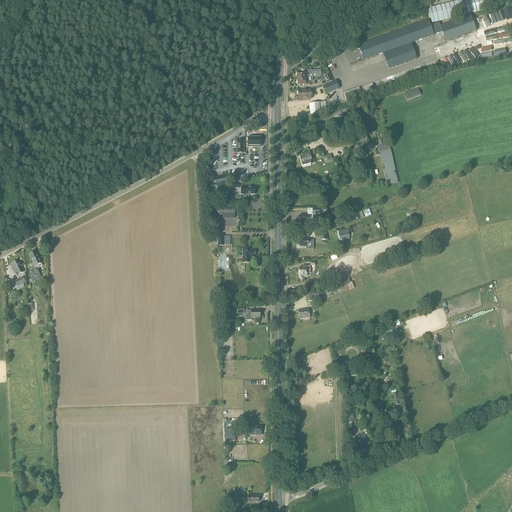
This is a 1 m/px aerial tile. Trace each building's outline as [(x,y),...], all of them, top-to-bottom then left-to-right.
[(489,0),(459,0),(428,8),(432,23),(492,8),(489,0)] [(428,21),(358,46),(363,61),(406,45),(406,46),(383,55),(388,67),(392,65),(393,68),(416,59),(411,44),(434,35),(433,35),(442,32),(445,42),(476,31),(470,16),(440,27),(439,23),(430,26),(428,21)] [(296,73),(297,78),(312,77),(321,77),(320,70),(310,71),(311,72),(304,72),(304,70),(303,69),(301,69),(300,70),(300,72),(296,73)] [(324,76),(326,80),(327,83),(333,81),(330,74),(324,76)] [(339,89),(335,81),(323,86),(327,94),(339,89)] [(405,94),(406,99),(419,94),(418,89),(405,94)] [(309,90),(297,91),(298,101),(310,100),(309,90)] [(360,101),(350,105),(353,112),(361,110),(360,108),(362,108),(361,105),(362,105),(360,101)] [(316,115),(324,114),(322,102),(309,104),(311,117),(316,116),(316,115)] [(347,108),(326,115),(328,119),(337,116),(338,117),(341,116),(340,115),(348,112),(347,108)] [(248,138),(248,144),(248,146),(260,146),(260,138),(248,138)] [(379,152),(390,150),(391,150),(390,144),(378,147),(379,152)] [(390,150),(379,152),(387,185),(398,183),(390,150)] [(314,161),(313,156),(316,155),(315,151),(312,151),(313,154),(309,155),(309,154),(306,154),(306,153),(305,153),(302,154),(302,156),(299,157),(302,167),(311,165),(310,162),(314,161)] [(243,173),(215,178),(216,184),(245,179),(243,173)] [(243,194),(243,197),(248,197),(248,194),(255,194),(255,188),(245,188),(245,194),(243,194)] [(338,232),(339,240),(349,238),(348,230),(338,232)] [(250,248),(243,248),(243,253),(243,263),(250,263),(250,257),(252,257),(256,257),(256,251),(250,251),(250,248)] [(39,259),(38,259),(35,252),(29,255),(33,263),(34,263),(36,266),(35,267),(36,268),(36,269),(43,266),(41,264),(42,263),(39,259)] [(17,272),(19,275),(24,272),(18,261),(10,264),(15,273),(17,272)] [(302,279),(302,277),(307,277),(307,274),(310,274),(310,266),(302,266),(302,268),(298,268),(298,277),(299,277),(299,279),(302,279)] [(39,274),(36,269),(36,268),(29,271),(32,277),(39,274)] [(25,283),(22,277),(13,282),(16,287),(25,283)] [(333,290),(340,287),(351,284),(349,278),(332,285),(333,290)] [(351,284),(340,287),(342,293),(355,289),(353,283),(351,284)] [(298,311),(299,319),(310,318),(308,309),(298,311)] [(247,314),(246,314),(247,321),(251,320),(251,318),(259,318),(259,317),(260,316),(260,315),(259,315),(259,312),(254,312),(254,311),(251,311),(247,311),(247,312),(247,314)] [(357,375),(356,372),(355,369),(348,370),(349,373),(348,373),(349,377),(357,375)] [(394,428),(391,430),(394,437),(401,434),(399,429),(400,429),(398,423),(393,425),(394,428)] [(247,427),(247,435),(261,435),(261,427),(253,427),(253,426),(250,426),(250,427),(247,427)] [(365,449),(362,441),(364,440),(362,437),(352,442),(354,447),(357,446),(360,451),(365,449)]
